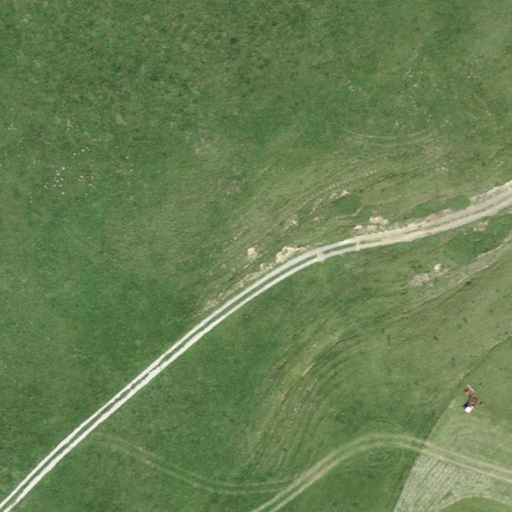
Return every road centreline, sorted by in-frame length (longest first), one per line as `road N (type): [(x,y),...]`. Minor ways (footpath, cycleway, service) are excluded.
road 1 (track): [(511,194),(349,245),(213,315),(73,434),(0,511)]
road 2 (track): [(511,480),(427,450),(388,453),(313,511)]
